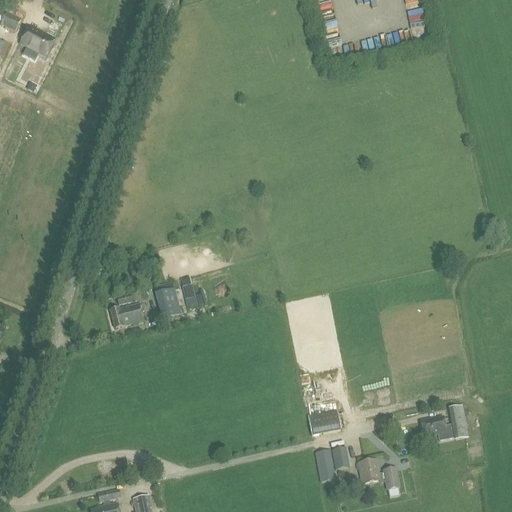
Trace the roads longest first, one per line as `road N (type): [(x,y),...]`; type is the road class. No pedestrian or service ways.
road 1 (tertiary): [(0,511),(171,0)]
road 2 (unknown): [(3,504),(311,445)]
